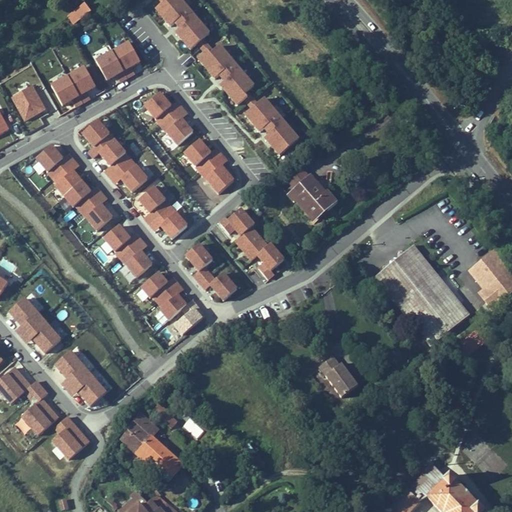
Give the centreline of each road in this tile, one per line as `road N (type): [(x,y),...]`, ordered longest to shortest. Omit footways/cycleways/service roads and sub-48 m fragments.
road 1 (residential): [(61,131),(165,69),(257,181),(167,259)]
road 2 (residential): [(0,324),(98,429),(219,319)]
road 3 (residential): [(451,151),(313,271),(219,319)]
road 4 (primary): [(329,0),(451,151)]
road 5 (primary): [(464,138),(348,0)]
road 6 (residential): [(167,259),(61,131)]
road 7 (residential): [(224,511),(278,473),(307,472),(354,511)]
